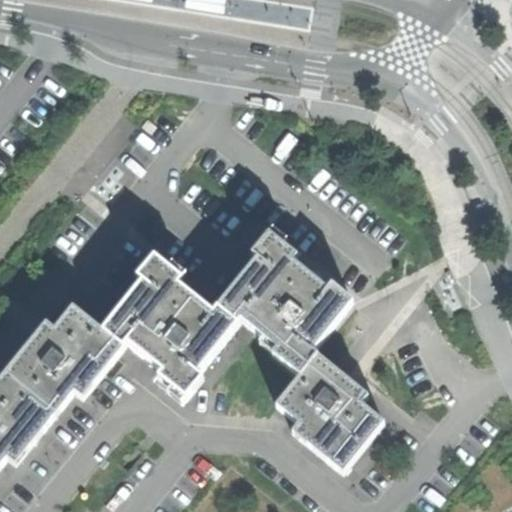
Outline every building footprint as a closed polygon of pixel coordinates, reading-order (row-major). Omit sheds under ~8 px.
[(191,0),(189,9),(228,15),(230,7),(224,6),(196,1),(191,0)] [(262,262),(220,315),(239,331),(244,324),(252,330),(279,351),(275,357),(303,378),(320,357),(315,352),(354,303),(334,287),(330,291),(310,275),(296,263),(299,258),(274,236),(257,257),(262,262)] [(145,286),(106,334),(126,350),(130,345),(166,373),(162,379),(189,401),(205,381),(201,378),(239,331),(220,315),(215,321),(193,303),(178,291),(186,282),(158,259),(140,281),(145,286)] [(35,345),(11,377),(58,415),(77,392),(86,400),(126,350),(106,334),(76,311),(59,333),(50,326),(35,345)] [(355,386),(320,357),(303,378),(279,408),(302,429),(296,436),(345,476),(385,425),(364,407),(370,398),(355,386)] [(0,471),(10,459),(18,466),(58,415),(11,377),(0,390),(0,471)]
